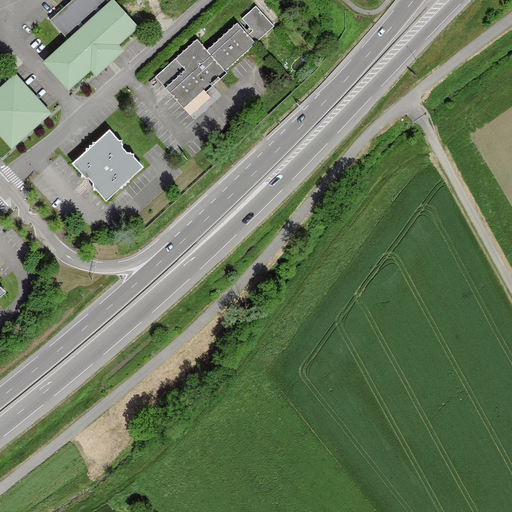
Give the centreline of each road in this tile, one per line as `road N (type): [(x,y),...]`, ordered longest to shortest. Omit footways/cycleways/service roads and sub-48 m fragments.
road 1 (trunk): [(0,429),(201,257),(457,0)]
road 2 (track): [(511,81),(444,140),(387,175),(211,406),(138,475),(82,511)]
road 3 (unclassified): [(0,490),(226,299),(372,130),(409,100)]
road 4 (trunk): [(411,0),(182,241)]
road 5 (unclassified): [(208,0),(2,186)]
road 6 (trunk): [(182,241),(0,395)]
road 7 (trunk): [(182,241),(122,266),(93,266),(57,248),(2,186)]
road 8 (unclassified): [(511,283),(409,100)]
road 9 (unclassified): [(409,100),(511,19)]
